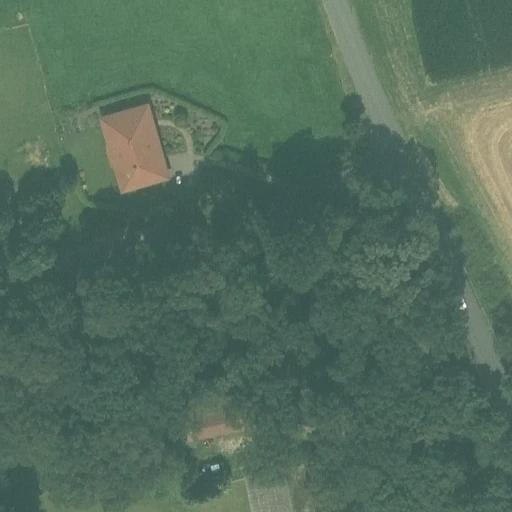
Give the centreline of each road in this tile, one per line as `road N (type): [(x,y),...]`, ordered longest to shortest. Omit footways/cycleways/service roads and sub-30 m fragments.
road 1 (residential): [(339,0),(370,91),(511,408)]
road 2 (unknown): [(337,181),(94,260)]
